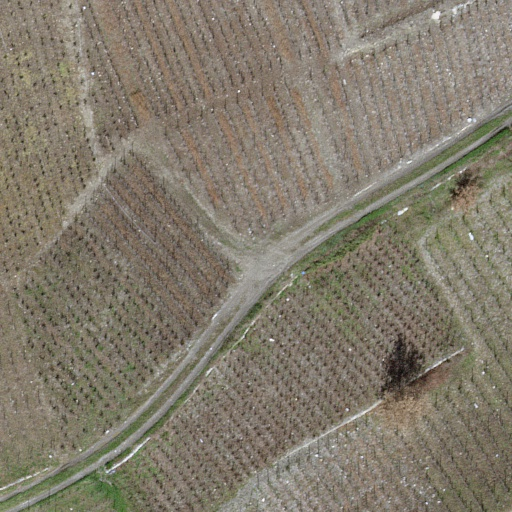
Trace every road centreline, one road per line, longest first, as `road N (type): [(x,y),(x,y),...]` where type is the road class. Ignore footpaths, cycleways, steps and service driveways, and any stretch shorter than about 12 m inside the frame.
road 1 (track): [(247,250),(100,414),(0,470)]
road 2 (track): [(247,250),(511,90)]
